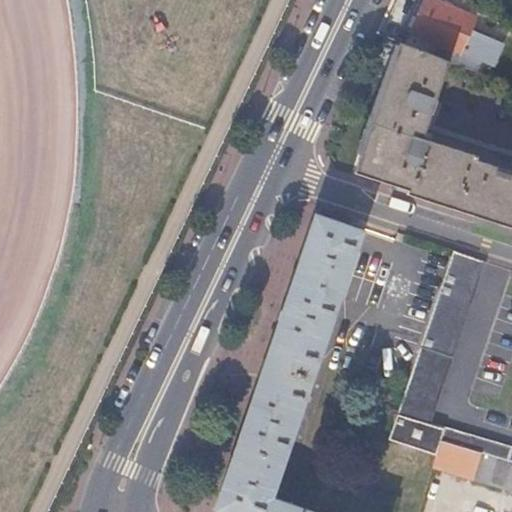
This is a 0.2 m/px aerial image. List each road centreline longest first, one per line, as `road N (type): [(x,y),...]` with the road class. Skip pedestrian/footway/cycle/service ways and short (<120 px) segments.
road 1 (track): [(31,511),(281,0)]
road 2 (primary): [(259,157),(93,511)]
road 3 (primary): [(139,511),(162,429),(282,171)]
road 4 (residential): [(282,171),(511,249)]
road 5 (primary): [(282,171),(362,0)]
road 6 (primary): [(338,0),(259,157)]
